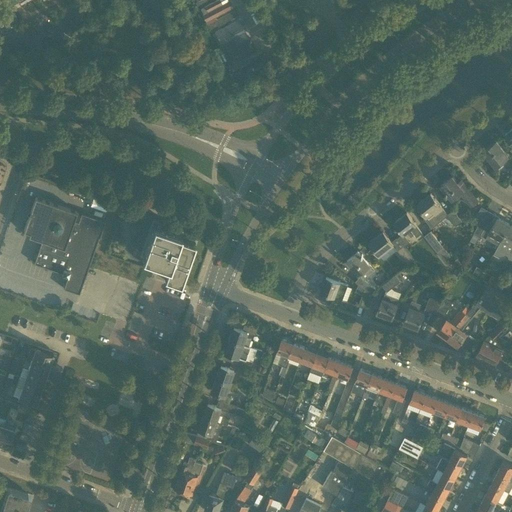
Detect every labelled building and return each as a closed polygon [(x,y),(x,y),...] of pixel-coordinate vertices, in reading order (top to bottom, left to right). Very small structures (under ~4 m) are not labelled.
[(0,0),(0,35),(12,34),(10,24),(18,19),(14,12),(8,15),(5,9),(10,6),(19,1),(20,3),(24,0),(0,0)] [(216,0),(198,11),(204,22),(231,7),(226,0),(216,0)] [(220,35),(224,41),(246,29),(240,17),(222,26),(226,32),(220,35)] [(229,62),(255,48),(249,36),(223,50),(229,62)] [(233,37),(218,45),(221,51),(236,42),(233,37)] [(483,151),(495,166),(508,155),(496,140),(483,151)] [(461,191),(466,197),(472,205),(477,201),(461,181),(458,183),(452,176),(441,185),(452,199),(461,191)] [(446,213),(442,208),(431,193),(417,204),(426,216),(424,218),(430,226),(446,213)] [(49,263),(64,268),(62,274),(68,276),(63,288),(79,294),(105,221),(81,213),(78,222),(74,220),(77,211),(35,197),(23,230),(29,232),(28,235),(45,241),(43,249),(40,248),(40,246),(34,263),(48,268),(49,263)] [(447,214),(448,214),(456,225),(461,221),(453,210),(447,214)] [(394,222),(403,233),(404,234),(410,229),(416,237),(422,232),(415,224),(416,224),(407,212),(394,222)] [(510,224),(497,217),(492,226),(487,222),(480,235),(498,245),(510,224)] [(478,238),(480,235),(487,222),(481,219),(472,235),(478,238)] [(182,233),(157,224),(155,230),(152,229),(145,249),(148,251),(146,258),(159,263),(162,264),(158,276),(174,282),(181,284),(195,243),(183,239),(180,238),(182,233)] [(511,225),(510,224),(498,245),(494,253),(500,257),(501,254),(507,252),(509,253),(508,256),(509,258),(511,259),(511,225)] [(115,230),(113,236),(119,238),(121,232),(115,230)] [(379,255),(393,244),(383,231),(369,242),(379,255)] [(447,252),(430,231),(424,236),(437,251),(441,256),(447,252)] [(414,259),(403,245),(397,250),(408,264),(414,259)] [(347,260),(358,273),(360,276),(355,282),(365,289),(364,289),(371,294),(375,289),(364,280),(374,271),(362,256),(363,255),(362,254),(361,255),(358,251),(347,260)] [(382,285),(387,291),(400,281),(399,280),(403,277),(399,272),(382,285)] [(323,284),(321,292),(334,297),(342,300),(347,285),(326,277),(326,278),(324,284),(323,284)] [(511,287),(502,282),(498,289),(511,297),(511,293),(511,287)] [(475,305),(474,304),(471,307),(472,307),(469,310),(469,309),(456,326),(446,337),(458,346),(468,333),(460,327),(462,325),(464,326),(478,308),(498,320),(511,299),(487,285),(481,295),(475,305)] [(366,308),(371,294),(364,289),(358,306),(366,308)] [(399,299),(385,293),(383,299),(382,298),(377,313),(392,318),(397,304),(399,299)] [(441,301),(429,297),(425,309),(435,312),(441,301)] [(441,301),(435,312),(443,317),(452,302),(444,298),(442,302),(441,301)] [(408,310),(402,308),(398,318),(404,320),(403,323),(418,328),(424,312),(418,309),(420,304),(411,301),(408,310)] [(456,326),(469,309),(465,307),(462,310),(461,309),(452,321),(447,318),(437,331),(446,337),(456,326)] [(508,328),(507,328),(511,324),(506,319),(502,323),(502,322),(484,339),(476,355),(495,365),(502,349),(507,340),(499,336),(508,328)] [(254,334),(256,328),(245,324),(243,329),(241,329),(234,327),(230,340),(249,346),(251,339),(245,337),(247,331),(254,334)] [(282,338),(277,351),(282,353),(278,364),(283,366),(287,367),(289,360),(288,360),(289,356),(294,343),(282,339),(282,338)] [(251,347),(249,346),(230,340),(225,353),(232,356),(234,356),(232,362),(237,363),(250,368),(252,361),(247,359),(251,347)] [(301,360),(306,348),(294,343),(289,356),(301,360)] [(32,359),(49,365),(53,355),(35,348),(32,359)] [(313,365),(317,352),(306,348),(301,360),(313,365)] [(325,369),(329,357),(317,352),(313,365),(311,371),(322,376),(325,369)] [(329,357),(325,369),(336,373),(341,361),(329,357)] [(46,374),(49,365),(32,359),(28,368),(46,374)] [(341,361),(336,373),(348,378),(353,365),(341,361)] [(217,378),(230,383),(237,363),(232,362),(230,367),(228,367),(221,365),(217,378)] [(25,378),(43,384),(46,374),(28,368),(25,378)] [(360,368),(355,380),(367,385),(372,373),(360,368)] [(379,389),(384,377),(372,373),(367,385),(365,389),(367,390),(366,393),(369,394),(364,406),(371,408),(375,396),(376,396),(379,389)] [(395,382),(384,377),(379,389),(391,394),(395,382)] [(22,388),(39,394),(43,384),(25,378),(22,388)] [(230,383),(217,378),(212,391),(219,393),(219,394),(220,395),(218,400),(223,402),(230,383)] [(405,399),(403,399),(408,386),(407,386),(395,382),(391,394),(398,397),(393,411),(400,414),(405,399)] [(39,394),(22,388),(18,398),(36,404),(39,394)] [(265,388),(262,395),(272,401),(275,391),(265,388)] [(415,389),(414,389),(410,401),(422,406),(426,394),(415,389)] [(296,396),(289,393),(283,408),(291,411),(296,396)] [(426,394),(422,406),(434,410),(438,398),(426,394)] [(285,400),(278,396),(275,403),(282,406),(285,400)] [(438,398),(434,410),(445,415),(450,403),(438,398)] [(223,402),(218,400),(217,406),(215,405),(208,403),(203,416),(217,420),(221,408),(235,413),(237,406),(223,402)] [(450,403),(445,415),(457,420),(462,407),(450,403)] [(309,411),(304,421),(315,426),(319,418),(319,416),(322,410),(310,404),(308,411),(309,411)] [(237,406),(235,413),(245,417),(248,410),(237,406)] [(462,407),(457,420),(468,424),(469,424),(474,411),(462,407)] [(469,424),(468,424),(481,429),(485,415),(485,416),(474,411),(469,424)] [(302,421),(304,415),(295,412),(292,418),(302,421)] [(205,437),(210,439),(213,440),(215,435),(212,434),(217,420),(203,416),(199,429),(206,432),(205,432),(207,433),(205,437)] [(14,430),(4,426),(0,437),(0,444),(8,447),(14,430)] [(350,433),(344,428),(341,426),(337,432),(347,438),(350,433)] [(260,452),(268,441),(255,432),(248,443),(260,452)] [(210,439),(205,437),(197,434),(194,443),(207,448),(210,439)] [(322,486),(338,495),(343,486),(342,486),(347,479),(346,479),(353,468),(354,468),(362,453),(332,435),(324,450),(340,459),(333,471),(331,470),(322,486)] [(405,436),(399,448),(413,455),(419,444),(405,436)] [(480,445),(464,436),(460,448),(474,455),(480,445)] [(359,440),(356,446),(362,449),(365,442),(359,440)] [(449,451),(451,447),(444,443),(441,447),(449,451)] [(455,449),(449,460),(461,466),(467,455),(467,456),(467,455),(455,449)] [(375,460),(362,453),(354,468),(370,478),(379,462),(375,460)] [(232,470),(243,476),(252,461),(241,455),(232,470)] [(461,466),(449,460),(442,456),(436,467),(443,471),(455,478),(461,466)] [(175,489),(183,492),(195,458),(190,457),(188,462),(184,461),(175,489)] [(196,459),(195,458),(183,492),(192,495),(193,489),(196,490),(202,475),(205,465),(195,461),(196,459)] [(497,472),(511,479),(511,474),(511,473),(511,464),(503,460),(503,461),(497,472)] [(256,461),(245,478),(254,484),(265,467),(256,461)] [(389,468),(399,474),(402,469),(403,467),(392,462),(389,468)] [(437,482),(449,489),(455,478),(443,471),(437,482)] [(213,511),(218,511),(228,485),(233,487),(237,476),(225,472),(216,495),(210,493),(205,509),(207,510),(208,511),(210,511),(212,511),(213,511)] [(511,479),(497,472),(491,483),(509,492),(511,487),(511,479)] [(308,487),(313,477),(307,474),(302,484),(308,487)] [(394,485),(420,496),(423,488),(397,477),(394,485)] [(449,489),(437,482),(430,479),(428,485),(434,488),(431,494),(443,500),(449,489)] [(485,494),(498,500),(503,503),(509,492),(491,483),(485,494)] [(252,490),(245,485),(235,500),(230,511),(246,511),(249,505),(243,503),(252,490)] [(291,485),(289,488),(282,504),(290,508),(298,489),(291,485)] [(344,511),(346,510),(345,509),(353,491),(343,486),(338,495),(333,504),(339,506),(336,511),(344,511)] [(23,508),(27,494),(8,487),(0,511),(27,511),(28,509),(23,508)] [(391,488),(388,495),(398,501),(402,493),(391,488)] [(437,511),(443,500),(431,494),(426,504),(437,511)] [(485,494),(480,505),(492,511),(498,500),(485,494)] [(264,504),(265,505),(262,511),(275,511),(277,508),(271,505),(273,498),(267,496),(264,504)] [(317,511),(321,505),(314,502),(306,498),(299,511),(306,511),(308,510),(311,511),(317,511)] [(398,511),(402,506),(391,501),(387,510),(391,511),(398,511)]
